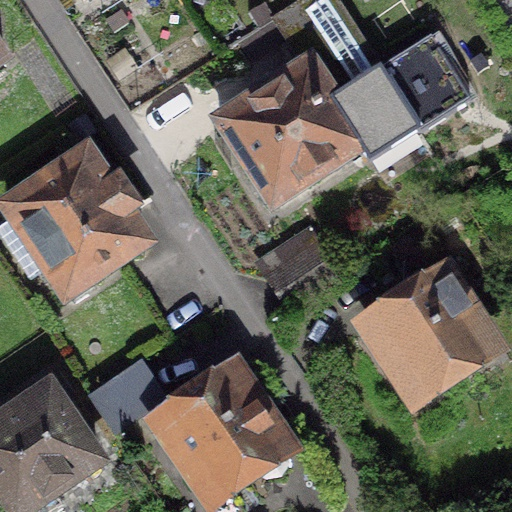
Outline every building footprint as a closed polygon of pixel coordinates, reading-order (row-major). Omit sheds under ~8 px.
[(78,0),(112,50),(188,0),(78,0)] [(0,8),(0,126),(57,84),(0,8)] [(344,68),(249,133),(308,218),(402,154),(344,68)] [(38,228),(102,321),(189,261),(125,168),(38,228)] [(511,311),(484,269),(380,339),(444,435),(511,390),(511,311)] [(258,371),(169,435),(223,511),(255,511),(324,464),(258,371)] [(69,511),(137,467),(88,394),(0,453),(0,476),(24,511),(69,511)]
